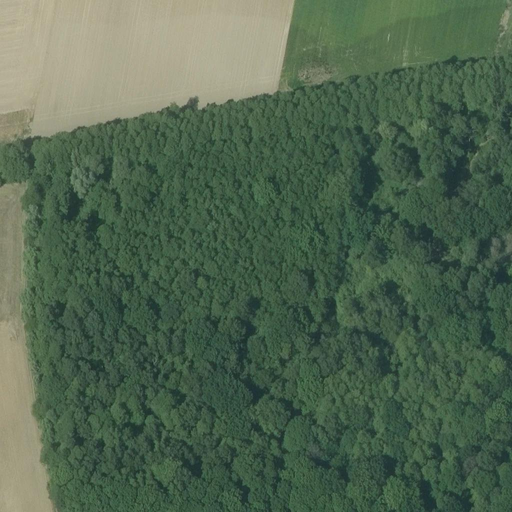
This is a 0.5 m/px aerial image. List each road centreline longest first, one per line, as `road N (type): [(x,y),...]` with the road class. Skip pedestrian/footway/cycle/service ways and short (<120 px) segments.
road 1 (track): [(511,78),(0,163)]
road 2 (track): [(64,511),(28,306),(31,157)]
